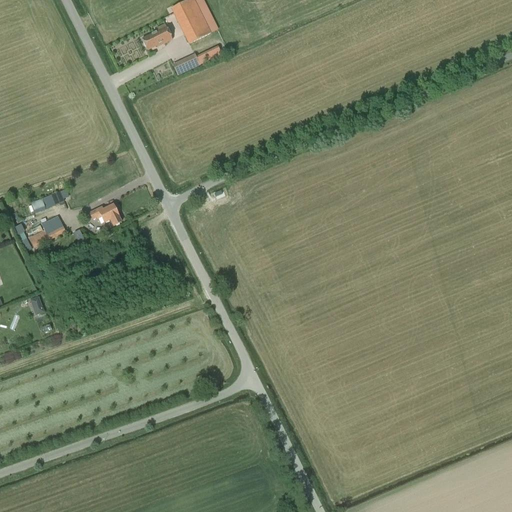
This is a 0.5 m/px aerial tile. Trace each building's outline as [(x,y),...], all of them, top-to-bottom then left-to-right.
[(188,0),(171,9),(181,27),(189,45),(210,34),(193,0),(188,0)] [(158,32),(154,34),(142,40),(147,51),(157,46),(157,47),(172,40),(165,26),(157,30),(158,32)] [(178,63),(172,66),(177,77),(184,74),(178,63)] [(60,193),(63,199),(68,197),(66,190),(60,193)] [(63,199),(60,193),(42,200),(45,210),(64,202),(63,199)] [(42,200),(29,204),(33,215),(46,211),(45,210),(42,200)] [(113,205),(99,212),(98,210),(89,214),(92,220),(96,218),(97,220),(101,218),(104,223),(110,220),(113,227),(121,222),(117,214),(118,213),(119,212),(117,207),(115,207),(114,207),(113,205)] [(42,225),(45,231),(29,239),(34,250),(66,233),(58,217),(42,225)] [(74,234),(79,245),(85,242),(79,231),(74,234)] [(31,250),(26,239),(20,243),(25,253),(31,250)] [(32,301),(30,302),(32,307),(34,307),(40,305),(38,299),(32,301)] [(49,325),(41,328),(43,334),(51,331),(49,325)]
